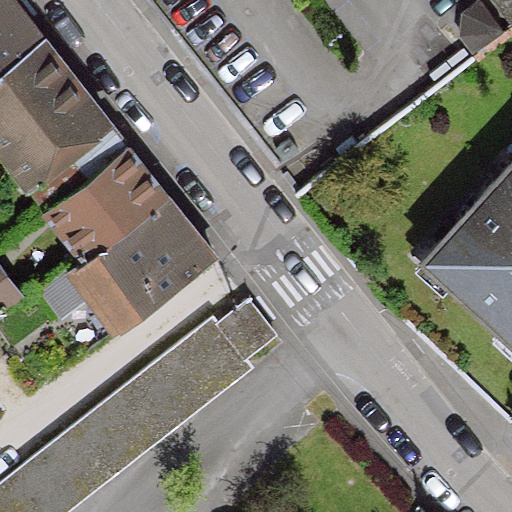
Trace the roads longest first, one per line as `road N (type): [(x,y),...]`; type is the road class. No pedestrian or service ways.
road 1 (tertiary): [(85,0),(433,431),(510,511)]
road 2 (unknown): [(288,252),(0,468)]
